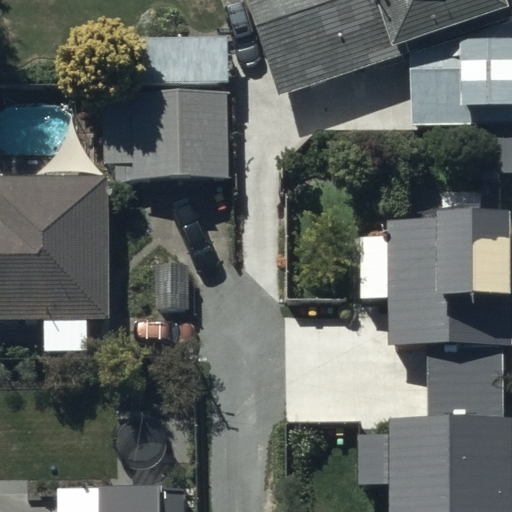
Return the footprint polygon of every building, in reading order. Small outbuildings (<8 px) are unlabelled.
[(499,0),(240,0),(279,106),(411,58),(411,134),(511,133),(511,28),(510,29),(499,0)] [(227,185),(227,47),(138,47),(138,101),(107,101),(107,172),(120,172),(120,185),(227,185)] [(110,328),(110,184),(0,183),(0,327),(46,327),(46,357),(90,357),(90,327),(110,328)] [(507,355),(508,228),(384,227),(385,245),(358,245),(359,306),(386,307),(385,354),(426,354),(426,427),(387,427),(387,443),(358,443),(357,492),(386,492),(385,511),(507,511),(508,426),(501,426),(502,355),(507,355)] [(188,511),(189,497),(101,497),(101,511),(188,511)]
